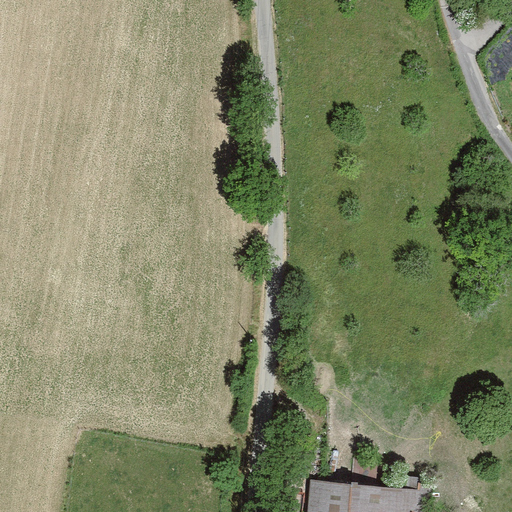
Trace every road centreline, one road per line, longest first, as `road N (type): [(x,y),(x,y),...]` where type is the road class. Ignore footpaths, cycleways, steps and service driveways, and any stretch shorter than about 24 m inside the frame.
road 1 (residential): [(265,0),(274,194),(257,511)]
road 2 (residential): [(451,0),(485,112),(511,152)]
